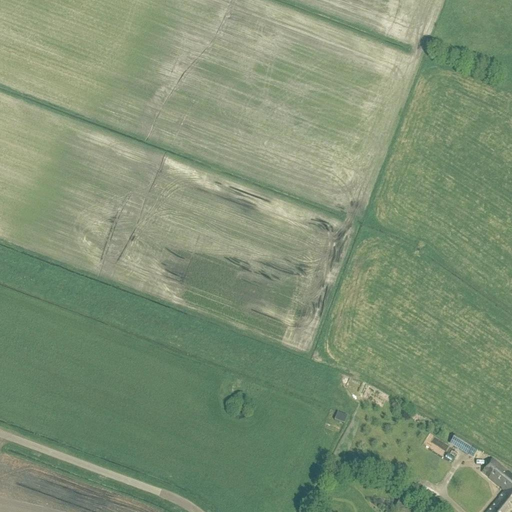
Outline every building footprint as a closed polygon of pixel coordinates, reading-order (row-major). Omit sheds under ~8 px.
[(338,413),(335,420),(345,425),(348,417),(338,413)] [(451,445),(468,456),(473,448),(456,438),(451,445)] [(444,459),(445,451),(432,450),(431,458),(444,459)] [(457,462),(461,453),(455,451),(452,460),(457,462)] [(493,460),(482,474),(500,489),(504,493),(511,484),(511,476),(493,460)] [(465,477),(474,495),(486,489),(476,471),(465,477)] [(511,511),(511,484),(504,493),(499,499),(500,500),(498,503),(497,502),(488,511),(511,511)] [(396,509),(400,511),(415,511),(417,510),(401,500),(396,509)]
